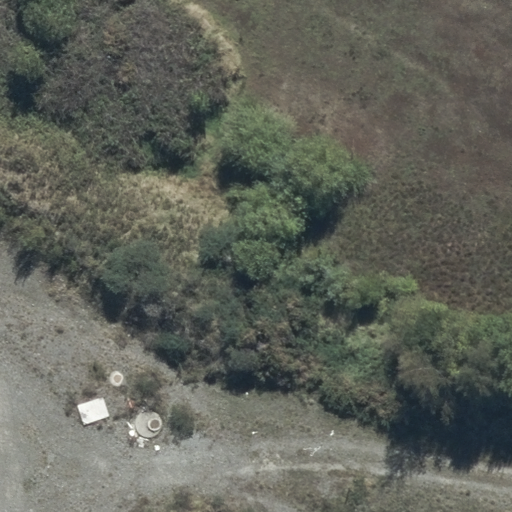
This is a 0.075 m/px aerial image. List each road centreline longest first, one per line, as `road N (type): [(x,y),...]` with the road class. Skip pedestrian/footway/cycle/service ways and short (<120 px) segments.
road 1 (residential): [(501,511),(264,463),(78,364)]
road 2 (residential): [(78,364),(0,509)]
